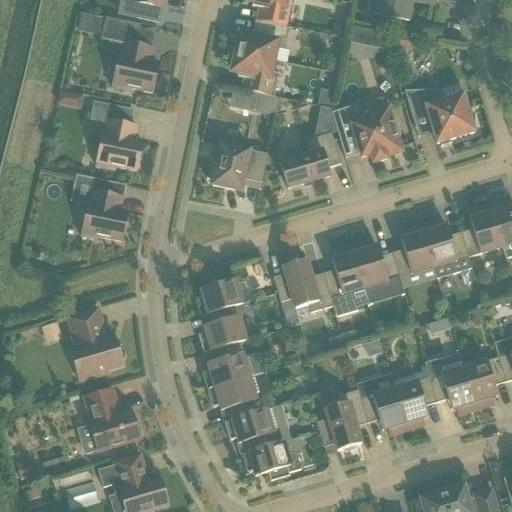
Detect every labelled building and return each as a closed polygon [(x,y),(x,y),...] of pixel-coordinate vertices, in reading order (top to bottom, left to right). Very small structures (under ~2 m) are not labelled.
[(120,0),(117,17),(159,26),(162,11),(161,10),(163,0),(131,0),(131,2),(123,0),(120,0)] [(260,23),(288,29),(293,0),(246,0),(246,3),(252,4),(251,9),(263,11),(260,23)] [(376,0),(373,16),(389,19),(409,23),(413,3),(435,8),(436,0),(376,0)] [(81,16),(77,32),(91,35),(94,19),(81,16)] [(131,91),(152,95),(158,66),(150,64),(153,50),(132,46),(136,26),(104,20),(100,41),(121,45),(111,90),(130,94),(131,91)] [(235,55),(273,63),(275,51),(283,52),(288,29),(260,23),(258,35),(246,33),(245,38),(239,36),(235,55)] [(333,25),(331,37),(343,39),(345,27),(333,25)] [(419,40),(438,44),(440,31),(422,27),(419,40)] [(355,48),(372,51),(375,35),(358,31),(355,48)] [(388,47),(409,51),(412,40),(391,35),(388,47)] [(264,98),(273,99),(278,76),(270,74),(273,63),(235,55),(232,73),(238,75),(237,79),(248,82),(246,94),(264,98)] [(328,60),(326,72),(335,74),(338,62),(328,60)] [(320,92),(317,108),(329,110),(332,94),(320,92)] [(426,116),(436,146),(474,135),(472,128),(474,128),(473,116),(468,116),(462,97),(446,102),(440,92),(404,93),(412,120),(426,116)] [(264,98),(260,116),(274,119),(278,100),(273,99),(264,98)] [(114,169),(135,174),(142,144),(134,142),(137,129),(129,127),(132,111),(93,103),(90,119),(106,123),(104,136),(102,136),(95,169),(114,173),(114,169)] [(355,108),(331,115),(334,123),(339,142),(354,138),(358,150),(361,161),(370,158),(372,165),(386,161),(386,159),(401,154),(397,141),(400,137),(396,124),(392,122),(388,109),(358,118),(355,108)] [(280,166),(287,191),(329,178),(327,171),(340,167),(331,136),(306,143),(310,157),(280,166)] [(212,188),(241,194),(243,182),(262,185),(268,157),(220,147),(217,162),(210,160),(206,181),(213,183),(212,188)] [(100,240),(121,244),(127,214),(119,213),(122,199),(92,193),(89,206),(87,206),(81,239),(99,243),(100,240)] [(508,203),(490,208),(502,250),(506,261),(511,259),(511,208),(510,210),(508,203)] [(460,235),(468,260),(502,250),(490,208),(472,213),(474,220),(469,222),(472,232),(460,235)] [(421,228),(433,270),(436,281),(471,271),(468,260),(460,235),(449,239),(446,228),(441,230),(439,223),(421,228)] [(391,256),(399,280),(433,270),(421,228),(403,234),(405,240),(400,242),(403,252),(391,256)] [(352,249),(364,291),(369,307),(404,297),(399,280),(391,256),(380,259),(377,249),(372,251),(370,243),(352,249)] [(333,273),(322,276),(336,319),(357,313),(351,295),(364,291),(352,249),(334,254),(336,261),(331,262),(333,273)] [(308,308),(310,316),(332,309),(325,284),(313,288),(306,262),(282,269),(284,277),(294,311),(308,308)] [(284,277),(273,280),(278,299),(280,304),(291,301),(284,277)] [(210,316),(235,309),(242,306),(235,283),(200,293),(201,299),(195,301),(200,319),(210,316)] [(214,352),(238,345),(245,343),(235,309),(210,316),(214,327),(203,330),(205,335),(198,337),(203,356),(214,352)] [(78,318),(67,321),(76,351),(70,353),(79,384),(91,380),(108,376),(107,372),(122,368),(121,364),(122,363),(123,362),(123,361),(124,360),(124,359),(124,357),(123,356),(123,355),(122,354),(121,353),(120,353),(119,352),(117,352),(114,340),(106,342),(97,312),(78,318)] [(62,341),(57,325),(42,330),(48,346),(62,341)] [(341,337),(345,349),(359,345),(355,333),(341,337)] [(328,341),(332,355),(345,351),(341,338),(328,341)] [(511,339),(493,345),(498,360),(505,385),(511,382),(511,339)] [(208,372),(201,374),(207,392),(249,380),(261,376),(255,355),(242,359),(238,345),(214,352),(217,364),(207,367),(208,372)] [(305,351),(294,354),(297,364),(308,361),(305,351)] [(456,411),(458,418),(475,412),(463,370),(464,370),(459,356),(438,363),(437,362),(425,366),(429,381),(436,405),(447,402),(450,412),(456,411)] [(463,370),(475,412),(493,407),(491,400),(496,398),(493,388),(505,385),(498,360),(464,370),(463,370)] [(387,431),(389,438),(406,433),(394,391),(390,377),(355,387),(357,393),(364,418),(367,426),(378,422),(381,433),(387,431)] [(231,410),(234,421),(266,412),(262,399),(255,401),(249,380),(207,392),(212,410),(219,408),(220,413),(231,410)] [(394,391),(406,433),(424,428),(422,421),(427,419),(424,409),(436,405),(429,381),(394,391)] [(89,427),(97,454),(139,441),(137,435),(140,434),(136,420),(133,421),(131,414),(117,419),(115,413),(117,412),(112,392),(84,400),(91,426),(89,427)] [(357,393),(335,400),(337,409),(324,412),(327,422),(337,454),(341,452),(346,455),(354,452),(356,448),(360,447),(353,421),(364,418),(357,393)] [(251,454),(283,444),(290,442),(280,408),(266,412),(234,421),(224,425),(229,443),(236,441),(238,446),(248,443),(251,454)] [(327,422),(316,425),(325,458),(337,454),(327,422)] [(268,475),(270,483),(289,478),(288,475),(300,471),(295,455),(287,457),(283,444),(251,454),(241,457),(246,475),(254,473),(255,478),(268,475)] [(114,468),(97,472),(102,490),(111,488),(117,486),(120,496),(124,511),(151,511),(167,507),(159,480),(144,485),(142,479),(145,478),(140,458),(114,465),(114,468)] [(31,461),(14,467),(19,481),(36,476),(31,461)] [(51,505),(45,488),(26,494),(32,511),(51,505)] [(463,489),(420,502),(423,511),(495,511),(490,493),(474,498),(475,500),(466,502),(463,490),(463,489)]
